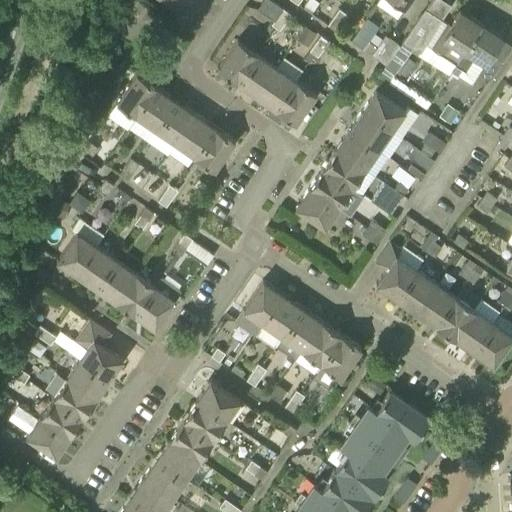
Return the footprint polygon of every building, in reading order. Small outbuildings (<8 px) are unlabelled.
[(165,0),(177,8),(182,0),(165,0)] [(277,16),(282,8),(270,0),(263,0),(257,9),(272,20),(271,23),(279,28),(284,21),(277,16)] [(316,0),(306,0),(304,5),(312,10),(318,1),(316,0)] [(376,0),(375,3),(394,16),(401,6),(403,8),(408,0),(376,0)] [(332,15),(340,21),(349,8),(345,5),(342,10),(337,7),(332,15)] [(419,53),(425,43),(457,62),(481,24),(459,10),(451,23),(425,6),(401,41),(419,53)] [(277,16),(284,21),(289,13),(282,8),(277,16)] [(335,29),(340,21),(332,15),(326,23),(335,29)] [(457,62),(451,71),(471,83),(477,72),(490,80),(502,61),(491,54),(502,37),(481,24),(457,62)] [(306,25),(296,39),(306,46),(316,32),(306,25)] [(349,40),(351,41),(357,45),(363,37),(355,32),(349,40)] [(319,34),(314,42),(322,48),(328,40),(323,37),(319,34)] [(384,34),(377,45),(369,40),(363,48),(386,64),(399,45),(384,34)] [(236,82),(257,53),(237,39),(217,69),(236,82)] [(314,42),(309,49),(313,52),(317,55),(322,48),(314,42)] [(399,45),(377,77),(388,84),(410,53),(399,45)] [(308,59),(313,52),(309,49),(304,56),(308,59)] [(276,66),(257,53),(236,82),(256,96),(276,66)] [(276,109),(296,80),(295,80),(303,69),(283,56),(276,66),(256,96),(276,109)] [(135,116),(156,86),(136,73),(116,102),(135,116)] [(296,80),(276,109),(295,123),(316,93),(296,80)] [(155,129),(175,100),(156,86),(135,116),(155,129)] [(362,109),(391,130),(404,110),(375,90),(362,109)] [(175,143),(195,113),(175,100),(155,129),(175,143)] [(447,103),(438,116),(450,123),(459,110),(447,103)] [(378,149),(391,130),(362,109),(348,129),(378,149)] [(194,156),(215,126),(195,113),(175,143),(194,156)] [(493,119),(490,124),(496,129),(500,124),(493,119)] [(509,139),(511,135),(511,127),(508,124),(502,134),(509,139)] [(215,126),(194,156),(214,170),(234,140),(215,126)] [(364,169),(378,149),(348,129),(335,149),(364,169)] [(419,148),(429,155),(434,149),(438,152),(445,142),(427,129),(420,138),(424,141),(419,148)] [(89,140),(83,147),(91,153),(96,146),(89,140)] [(67,146),(63,160),(68,163),(76,151),(67,145),(67,146)] [(429,156),(429,155),(419,148),(419,149),(414,146),(407,155),(427,168),(434,159),(429,156)] [(351,188),(364,169),(335,149),(322,168),(351,188)] [(123,164),(132,170),(138,162),(129,156),(123,164)] [(511,170),(511,159),(508,157),(503,165),(511,170)] [(127,178),(132,170),(123,164),(118,172),(127,178)] [(424,173),(410,164),(405,171),(414,177),(419,180),(424,173)] [(338,208),(351,188),(322,168),(308,188),(338,208)] [(104,178),(99,185),(107,191),(112,184),(104,178)] [(200,190),(204,184),(197,179),(193,185),(200,190)] [(393,187),(402,193),(407,187),(398,180),(393,187)] [(402,193),(393,187),(383,181),(371,200),(390,212),(402,193)] [(163,191),(171,196),(176,189),(168,183),(163,191)] [(324,227),(338,208),(308,188),(295,207),(324,227)] [(481,197),(490,203),(495,196),(486,190),(481,197)] [(166,204),(171,196),(163,191),(158,199),(166,204)] [(485,210),(490,203),(481,197),(476,203),(485,210)] [(54,198),(49,215),(60,218),(65,202),(54,198)] [(139,213),(147,219),(152,212),(144,206),(139,213)] [(141,226),(147,219),(139,213),(134,221),(141,226)] [(76,274),(96,244),(103,233),(79,217),(72,227),(77,231),(56,260),(76,274)] [(366,225),(376,232),(380,226),(371,219),(366,225)] [(371,239),(376,232),(366,225),(362,232),(371,239)] [(427,250),(437,235),(430,231),(427,236),(426,236),(420,245),(427,250)] [(452,239),(462,245),(466,238),(457,232),(452,239)] [(178,242),(186,247),(192,239),(184,233),(178,242)] [(437,235),(427,250),(434,254),(440,245),(434,241),(438,236),(437,235)] [(205,265),(213,254),(192,239),(186,247),(184,250),(205,265)] [(395,297),(415,268),(395,254),(401,246),(391,239),(375,262),(385,269),(375,284),(395,297)] [(184,250),(186,247),(178,242),(173,249),(181,255),(184,250)] [(95,287),(116,258),(96,244),(76,274),(95,287)] [(115,301),(135,271),(116,258),(95,287),(115,301)] [(465,276),(471,267),(475,262),(468,258),(465,263),(464,262),(458,271),(465,276)] [(471,267),(465,276),(473,281),(479,272),(471,267)] [(414,311),(435,281),(415,268),(395,297),(414,311)] [(155,285),(154,284),(135,271),(115,301),(135,314),(155,285)] [(155,285),(135,314),(154,328),(175,298),(173,297),(179,288),(160,275),(154,284),(155,285)] [(262,323),(282,293),(263,280),(235,321),(254,334),(262,323)] [(434,324),(454,295),(435,281),(414,311),(434,324)] [(506,303),(511,295),(511,290),(507,287),(498,301),(506,306),(508,304),(506,303)] [(281,336),(302,307),(282,293),(262,323),(281,336)] [(453,338),(474,308),(454,295),(434,324),(453,338)] [(301,350),(321,320),(302,307),(281,336),(301,350)] [(505,307),(501,313),(507,317),(511,311),(505,307)] [(473,351),(493,322),(474,308),(453,338),(473,351)] [(80,358),(109,378),(123,358),(102,344),(110,333),(89,319),(75,340),(87,348),(80,358)] [(320,363),(341,333),(321,320),(301,350),(320,363)] [(493,322),(473,351),(492,365),(511,336),(511,335),(493,322)] [(41,337),(47,329),(39,324),(33,331),(41,337)] [(47,329),(41,337),(49,343),(55,335),(47,329)] [(341,333),(320,363),(340,377),(360,347),(341,333)] [(228,351),(237,357),(242,350),(233,344),(228,351)] [(219,361),(225,352),(217,347),(211,355),(219,361)] [(229,354),(224,361),(231,366),(236,359),(229,354)] [(95,397),(109,378),(80,358),(67,377),(95,397)] [(250,370),(260,376),(265,368),(262,366),(255,362),(250,370)] [(15,376),(20,368),(12,363),(7,371),(15,376)] [(15,376),(23,382),(29,374),(20,368),(15,376)] [(255,384),(260,376),(250,370),(245,378),(255,384)] [(370,376),(364,385),(379,395),(385,386),(370,376)] [(82,417),(95,397),(67,377),(53,397),(82,417)] [(196,399),(226,420),(239,400),(210,380),(196,399)] [(290,396),(299,402),(304,394),(295,388),(290,396)] [(368,405),(357,421),(340,445),(345,449),(320,486),(313,482),(292,511),(362,511),(388,476),(381,471),(391,457),(398,462),(404,453),(397,449),(407,434),(414,439),(428,418),(388,390),(375,409),(368,405)] [(294,410),(299,402),(290,396),(285,404),(294,410)] [(68,436),(82,417),(53,397),(39,416),(68,436)] [(213,439),(226,420),(196,399),(183,419),(213,439)] [(20,406),(13,416),(27,426),(34,415),(20,406)] [(55,456),(68,436),(39,416),(26,436),(55,456)] [(199,459),(213,439),(183,419),(170,438),(199,459)] [(282,430),(291,435),(296,428),(286,422),(282,430)] [(186,478),(199,459),(170,438),(156,458),(186,478)] [(433,451),(439,441),(435,438),(428,447),(433,451)] [(437,454),(444,444),(439,441),(433,451),(437,454)] [(426,460),(433,451),(428,447),(421,457),(426,460)] [(431,463),(437,454),(433,451),(426,460),(431,463)] [(172,498),(186,478),(156,458),(143,477),(172,498)] [(253,472),(258,465),(250,459),(245,467),(253,472)] [(258,465),(253,472),(261,478),(266,470),(258,465)] [(151,511),(162,511),(172,498),(143,477),(129,497),(151,511)] [(405,490),(412,480),(407,477),(401,487),(405,490)] [(410,493),(417,484),(412,480),(405,490),(410,493)] [(399,499),(405,490),(401,487),(394,496),(399,499)] [(404,503),(410,493),(405,490),(399,499),(404,503)] [(151,511),(129,497),(118,511),(151,511)] [(227,511),(232,502),(224,497),(219,506),(227,511)] [(227,511),(228,511),(237,511),(240,507),(232,502),(227,511)]
